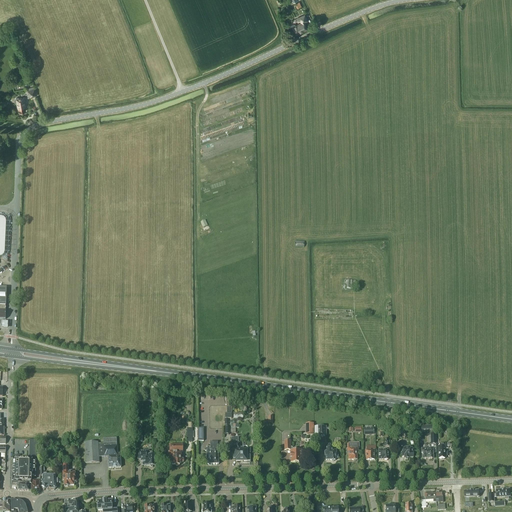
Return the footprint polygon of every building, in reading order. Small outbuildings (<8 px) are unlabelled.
[(301,23),(295,26),(295,25),(294,24),(291,26),(290,27),(292,30),(293,30),(294,29),(296,34),(307,29),(304,22),(307,21),(304,15),(297,19),(298,22),(300,21),(301,23)] [(29,98),(37,96),(35,88),(34,88),(33,86),(27,89),(27,91),(29,98)] [(18,106),(19,112),(26,111),(25,106),(26,106),(24,96),(19,97),(18,97),(15,97),(14,99),(14,102),(16,103),(17,106),(18,106)] [(314,423),(306,423),(306,434),(314,434),(314,423)] [(326,426),(318,427),(318,437),(326,437),(326,426)] [(430,432),(431,444),(429,444),(429,445),(429,447),(429,448),(421,449),(421,454),(422,454),(422,460),(433,459),(433,450),(436,450),(435,432),(430,432)] [(117,446),(117,443),(116,438),(103,439),(103,444),(98,444),(98,443),(85,443),(86,464),(99,463),(99,456),(104,456),(104,457),(108,457),(117,456),(117,446)] [(246,449),(246,450),(243,450),(243,447),(241,447),(241,449),(240,449),(240,442),(238,442),(238,438),(232,438),(232,443),(228,443),(229,449),(233,449),(233,459),(236,459),(236,462),(242,462),(242,463),(250,463),(250,455),(246,455),(246,453),(250,453),(250,449),(246,449)] [(301,457),(302,457),(302,451),(297,451),(297,449),(293,449),(293,448),(292,447),(291,447),(291,441),(284,441),(284,450),(291,450),(291,451),(290,451),(291,463),(295,463),(297,463),(301,463),(301,457)] [(207,465),(218,465),(218,451),(217,451),(217,442),(210,442),(210,449),(207,449),(205,449),(205,451),(206,451),(207,465)] [(358,449),(359,449),(359,443),(347,443),(347,455),(348,455),(348,460),(352,460),(352,461),(354,461),(356,461),(357,461),(357,453),(358,453),(358,449)] [(445,449),(451,449),(450,444),(439,444),(440,448),(438,448),(438,459),(445,459),(445,457),(446,457),(448,455),(448,452),(446,451),(445,451),(445,449)] [(184,462),(184,459),(183,459),(181,459),(181,453),(182,453),(183,445),(170,445),(170,452),(168,452),(168,461),(170,461),(170,465),(174,465),(174,466),(175,466),(179,466),(180,466),(180,464),(182,464),(183,464),(183,463),(184,462)] [(334,461),(335,461),(335,459),(338,459),(338,454),(336,454),(336,450),(334,450),(331,450),(331,446),(330,446),(330,445),(326,445),(326,450),(324,450),(325,457),(326,456),(326,460),(330,460),(330,461),(332,461),(333,462),(334,461)] [(409,458),(413,458),(413,453),(412,449),(410,449),(410,447),(400,447),(401,453),(401,457),(404,456),(404,459),(405,459),(406,460),(407,459),(408,459),(409,459),(409,458)] [(366,460),(367,460),(368,461),(369,460),(371,460),(372,461),(374,460),(375,460),(374,450),(365,450),(365,455),(366,455),(366,460)] [(388,456),(389,456),(389,450),(384,450),(378,450),(378,460),(383,460),(388,460),(388,456)] [(157,467),(157,466),(157,463),(154,463),(154,456),(152,456),(152,452),(149,452),(149,451),(137,451),(138,460),(141,460),(141,462),(143,462),(143,466),(150,466),(150,467),(153,467),(154,467),(157,467)] [(120,456),(117,456),(108,457),(109,468),(113,468),(116,468),(120,468),(121,468),(120,456)] [(32,491),(32,484),(31,484),(31,477),(35,477),(35,461),(13,460),(12,483),(19,484),(19,491),(28,491),(32,491)] [(74,483),(77,483),(77,478),(75,478),(75,472),(72,472),(72,471),(69,471),(69,465),(63,465),(63,472),(62,472),(63,481),(64,481),(64,487),(70,487),(70,486),(74,486),(74,483)] [(56,488),(55,487),(55,484),(58,483),(58,479),(56,479),(56,476),(55,476),(55,475),(52,475),(52,474),(46,475),(46,473),(44,473),(44,472),(44,467),(40,468),(41,477),(42,477),(43,483),(41,483),(41,486),(40,486),(40,487),(43,487),(43,488),(42,489),(44,491),(45,490),(53,489),(54,490),(56,488)] [(34,479),(32,479),(32,484),(32,491),(40,491),(40,486),(40,480),(34,480),(34,479)] [(510,489),(496,490),(496,498),(510,497),(510,489)] [(436,499),(435,492),(425,493),(425,500),(421,501),(422,508),(426,507),(426,503),(433,502),(436,502),(436,499)] [(10,501),(10,500),(9,500),(6,500),(2,500),(0,499),(0,511),(9,511),(10,501)] [(16,511),(16,510),(18,510),(17,506),(19,507),(23,502),(22,502),(21,501),(19,501),(14,500),(12,500),(11,500),(11,501),(11,511),(16,511)] [(78,511),(78,501),(71,502),(71,511),(85,511),(82,511),(78,511)] [(116,511),(116,509),(112,509),(111,501),(106,501),(102,501),(97,502),(98,511),(103,511),(116,511)] [(23,503),(23,502),(19,507),(17,506),(18,510),(18,511),(27,511),(28,511),(27,510),(26,506),(25,506),(25,504),(23,503)]
